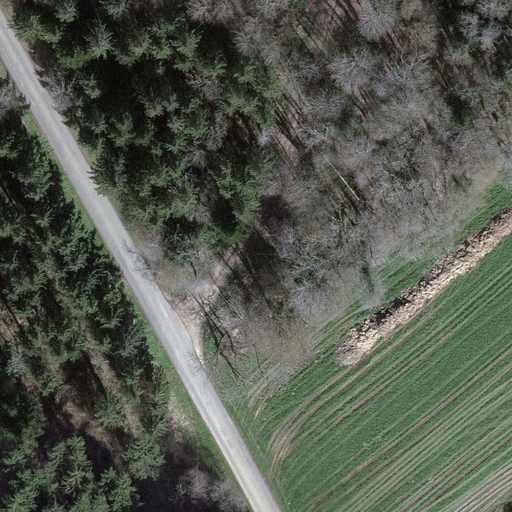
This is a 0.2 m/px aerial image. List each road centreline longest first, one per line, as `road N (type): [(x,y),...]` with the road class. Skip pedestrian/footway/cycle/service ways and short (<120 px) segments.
road 1 (tertiary): [(256,511),(167,336),(0,45)]
road 2 (track): [(216,222),(504,0)]
road 3 (track): [(319,0),(216,222),(159,322)]
